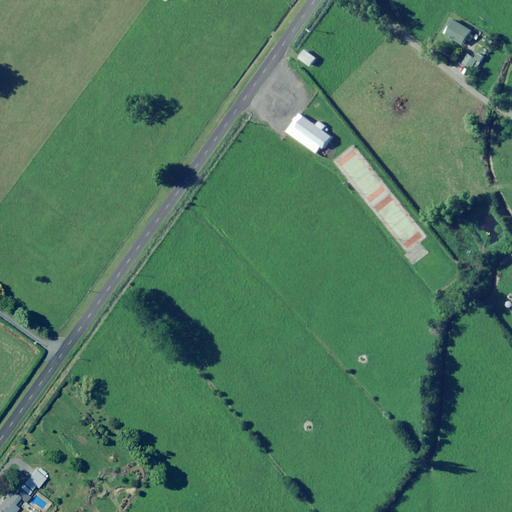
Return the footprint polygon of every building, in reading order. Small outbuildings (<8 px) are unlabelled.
[(454,39),(464,45),(468,40),(470,41),(474,35),(471,34),(473,30),(453,19),(445,34),(449,36),(447,38),(453,41),(454,39)] [(475,29),(473,32),(476,34),(474,39),(477,41),(482,33),(475,29)] [(318,59),(306,50),(300,58),(312,67),(318,59)] [(468,54),(463,63),(473,70),(475,67),(477,68),(485,56),(480,53),(476,59),(468,54)] [(298,118),(296,117),(294,120),(295,121),(287,132),(317,154),(322,147),(325,149),(333,137),(327,133),(329,130),(326,128),(327,126),(320,122),(317,126),(301,114),(298,118)] [(439,258),(432,249),(419,259),(426,268),(439,258)] [(449,270),(442,261),(429,272),(436,281),(449,270)] [(46,472),(40,467),(37,471),(36,470),(24,484),(32,491),(36,486),(38,488),(49,476),(45,474),(46,472)] [(16,511),(20,508),(16,505),(21,499),(27,503),(31,498),(20,489),(16,494),(9,489),(0,500),(0,511),(16,511)]
